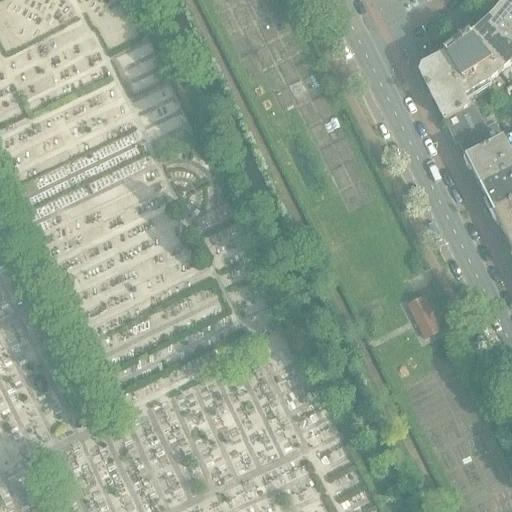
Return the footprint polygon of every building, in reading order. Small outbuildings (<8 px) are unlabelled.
[(511,63),(511,0),(506,0),(497,12),(490,20),(473,36),(471,37),(500,75),(511,63)] [(473,99),(470,95),(487,85),(500,75),(471,37),(468,39),(449,53),(441,58),(421,68),(419,74),(455,146),(458,144),(496,125),(490,114),(484,118),(473,99)] [(511,131),(511,130),(508,121),(500,125),(505,135),(511,131)] [(496,125),(458,144),(465,158),(502,139),(496,125)] [(511,153),(510,150),(511,149),(511,133),(502,139),(465,158),(466,160),(464,164),(467,170),(471,171),(478,186),(486,201),(485,205),(489,214),(511,202),(511,153)] [(511,202),(489,214),(495,225),(499,226),(511,251),(511,252),(511,202)] [(442,333),(424,297),(406,306),(424,342),(442,333)]
